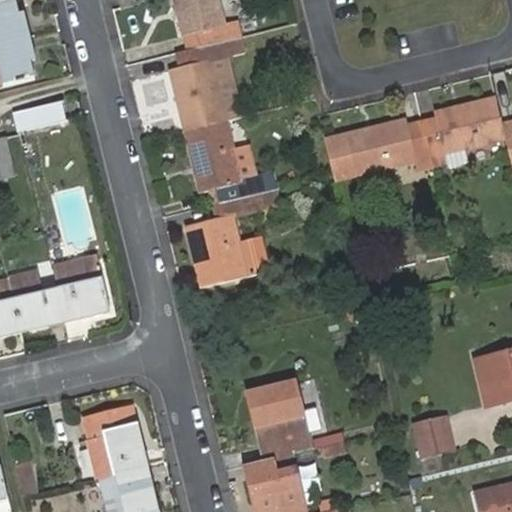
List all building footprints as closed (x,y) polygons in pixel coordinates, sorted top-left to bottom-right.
[(0,0),(0,44),(23,39),(20,29),(27,27),(23,13),(17,15),(13,0),(0,0)] [(139,0),(117,0),(120,9),(140,3),(139,0)] [(172,0),(185,52),(240,38),(236,24),(225,27),(217,0),(172,0)] [(20,29),(23,39),(29,38),(27,27),(20,29)] [(29,38),(23,39),(27,53),(32,53),(29,38)] [(185,52),(175,54),(179,70),(168,73),(184,134),(226,123),(211,64),(230,59),(244,56),(240,38),(185,52)] [(23,39),(0,44),(0,82),(1,87),(33,79),(30,65),(35,63),(32,53),(27,53),(23,39)] [(230,59),(211,64),(226,123),(245,119),(230,59)] [(421,123),(432,169),(448,165),(448,168),(468,164),(465,151),(505,141),(501,125),(495,99),(435,114),(436,119),(421,123)] [(59,105),(14,115),(18,133),(63,123),(59,105)] [(416,173),(432,169),(421,123),(406,127),(404,122),(345,136),(354,177),(414,162),(416,173)] [(511,122),(501,125),(505,141),(511,170),(511,122)] [(265,179),(255,181),(241,184),(233,154),(226,123),(184,134),(199,194),(208,192),(212,207),(268,193),(265,179)] [(0,181),(14,178),(3,136),(0,137),(0,181)] [(233,154),(241,184),(255,181),(249,150),(233,154)] [(276,176),(265,179),(268,193),(278,191),(279,190),(276,176)] [(278,191),(268,193),(271,208),(282,205),(278,191)] [(271,208),(268,193),(212,207),(215,221),(186,229),(201,290),(266,273),(258,241),(238,246),(231,218),(271,208)] [(83,321),(110,314),(101,280),(97,260),(52,271),(57,290),(63,318),(81,314),(83,321)] [(7,280),(0,281),(0,340),(21,335),(9,286),(7,280)] [(36,280),(9,286),(21,335),(47,329),(46,322),(63,318),(57,290),(39,294),(36,280)] [(349,323),(368,320),(365,306),(345,310),(349,323)] [(371,312),(375,328),(386,324),(382,309),(371,312)] [(83,321),(81,314),(63,318),(65,324),(83,321)] [(46,322),(47,329),(65,324),(63,318),(46,322)] [(511,352),(478,361),(489,406),(506,402),(505,394),(511,392),(511,352)] [(271,460),(309,451),(293,386),(249,396),(254,416),(261,414),(264,426),(257,428),(264,462),(271,460)] [(131,410),(85,420),(90,441),(88,442),(98,480),(141,470),(137,453),(144,452),(138,425),(135,426),(131,410)] [(254,416),(257,428),(264,426),(261,414),(254,416)] [(453,451),(446,422),(416,429),(423,458),(453,451)] [(344,451),(342,444),(321,449),(323,456),(344,451)] [(137,453),(141,470),(148,468),(144,452),(137,453)] [(274,476),(271,460),(264,462),(245,467),(253,501),(259,500),(262,511),(303,511),(294,471),(274,476)] [(36,495),(31,465),(13,468),(18,498),(36,495)] [(0,511),(11,511),(0,466),(0,511)] [(148,468),(141,470),(145,487),(153,485),(148,468)] [(141,470),(98,480),(105,511),(158,511),(153,485),(145,487),(141,470)] [(511,511),(511,489),(476,498),(480,511),(511,511)] [(262,511),(259,500),(253,501),(255,511),(262,511)]
